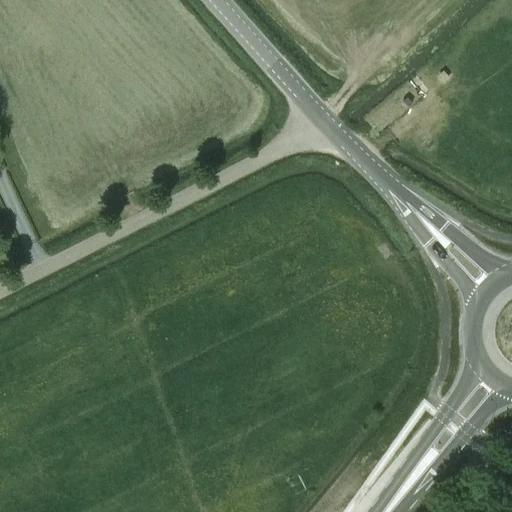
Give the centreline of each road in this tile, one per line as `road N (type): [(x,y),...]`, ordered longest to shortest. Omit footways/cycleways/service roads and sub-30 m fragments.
road 1 (unclassified): [(0,297),(328,124)]
road 2 (tertiary): [(491,289),(328,124)]
road 3 (secondary): [(389,511),(494,377)]
road 4 (tertiary): [(328,124),(213,0)]
